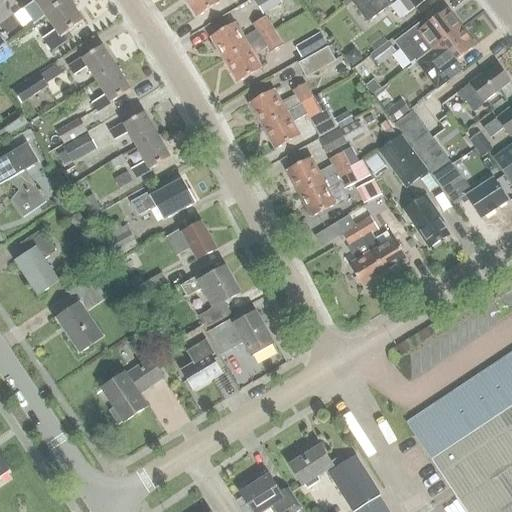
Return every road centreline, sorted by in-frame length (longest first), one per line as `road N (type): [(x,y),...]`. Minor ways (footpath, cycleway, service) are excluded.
road 1 (unclassified): [(331,366),(203,120),(129,0)]
road 2 (unclassified): [(105,503),(331,366)]
road 3 (unclassified): [(331,366),(511,247)]
road 4 (unclassified): [(105,503),(0,349)]
